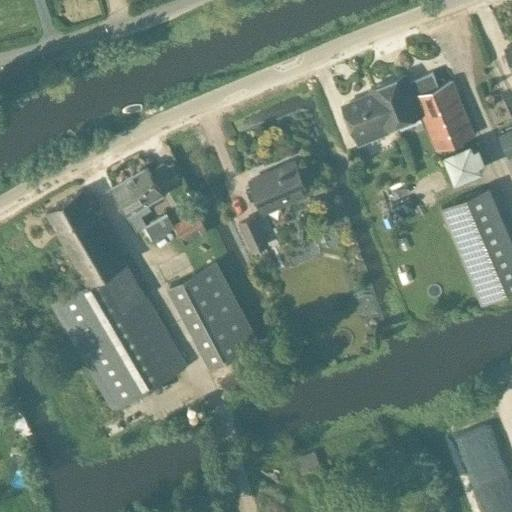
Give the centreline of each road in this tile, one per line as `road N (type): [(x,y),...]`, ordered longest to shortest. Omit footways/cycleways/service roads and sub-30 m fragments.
road 1 (tertiary): [(0,209),(88,160),(475,0)]
road 2 (unclassified): [(0,59),(192,0)]
road 3 (track): [(244,511),(212,389)]
